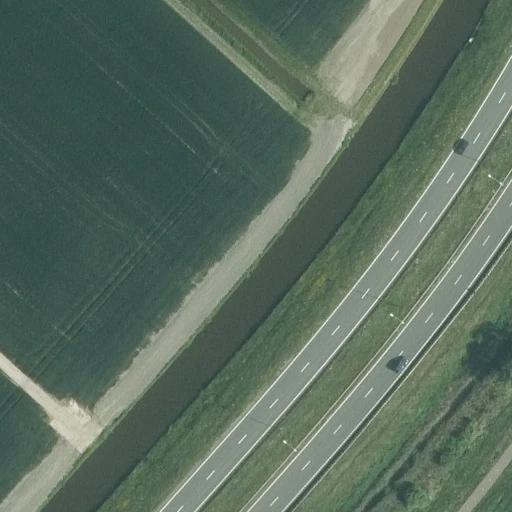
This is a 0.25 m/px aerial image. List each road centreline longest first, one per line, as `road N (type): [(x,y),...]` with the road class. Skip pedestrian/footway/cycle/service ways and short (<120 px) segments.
road 1 (trunk): [(511,68),(398,242),(171,511)]
road 2 (trunk): [(264,511),(430,316),(511,204)]
